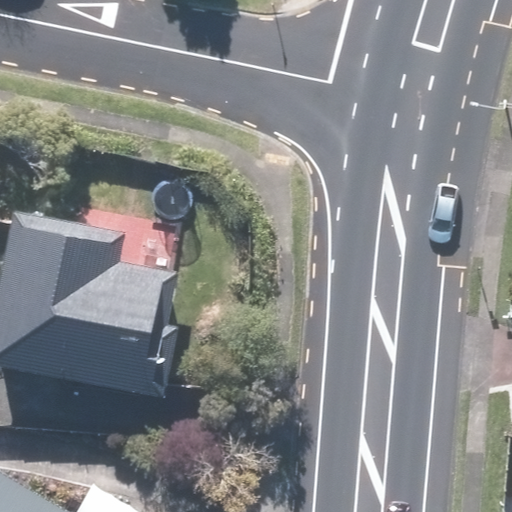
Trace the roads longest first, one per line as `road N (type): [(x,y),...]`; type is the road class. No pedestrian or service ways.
road 1 (residential): [(418,107),(0,21)]
road 2 (secondary): [(418,107),(382,511)]
